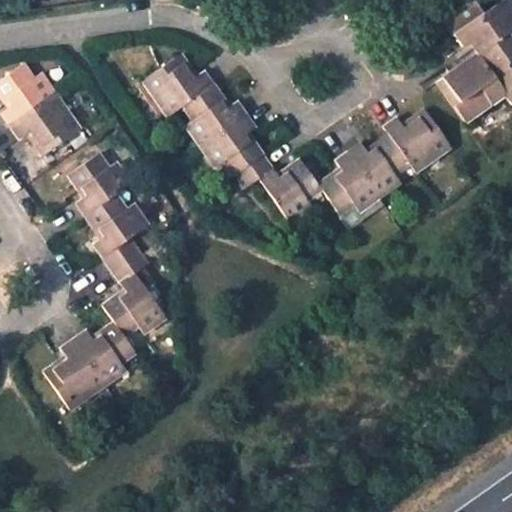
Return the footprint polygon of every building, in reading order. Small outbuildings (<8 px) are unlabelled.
[(472,0),(468,0),(442,18),(462,47),(477,35),(485,46),(436,80),(464,121),(502,94),(508,104),(511,101),(511,34),(509,31),(511,28),(511,12),(503,0),(500,0),(482,13),(472,0)] [(178,54),(143,79),(168,115),(183,104),(209,86),(213,83),(204,69),(194,76),(178,54)] [(21,64),(0,79),(0,93),(9,106),(0,111),(0,114),(9,126),(53,95),(37,73),(31,78),(21,64)] [(185,124),(200,144),(246,113),(238,99),(226,108),(209,86),(183,104),(193,119),(185,124)] [(9,126),(18,139),(26,133),(42,154),(78,129),(53,95),(9,126)] [(408,163),(413,170),(448,145),(424,109),(402,125),(395,116),(382,126),(388,135),(408,163)] [(200,144),(215,166),(222,161),(232,176),(237,173),(260,156),(244,132),(256,125),(246,113),(200,144)] [(377,195),(399,181),(393,173),(408,163),(388,135),(365,151),(359,142),(346,151),(377,195)] [(377,195),(346,151),(333,160),(339,168),(317,184),(320,188),(337,213),(352,203),(357,210),(377,195)] [(299,160),(277,176),(263,154),(260,156),(237,173),(246,186),(257,178),(287,221),(310,205),(307,198),(320,188),(317,184),(299,160)] [(97,155),(69,174),(85,195),(73,203),(82,217),(86,214),(113,194),(131,181),(116,160),(106,168),(97,155)] [(86,214),(102,237),(91,244),(110,271),(139,250),(131,237),(147,225),(132,204),(124,209),(113,194),(86,214)] [(122,335),(136,325),(141,332),(165,316),(135,272),(148,262),(139,250),(110,271),(125,290),(102,306),(113,324),(122,335)] [(101,383),(124,368),(120,363),(135,353),(122,335),(113,324),(91,340),(84,330),(71,339),(101,383)] [(101,383),(71,339),(58,348),(64,358),(43,372),(67,406),(101,383)]
